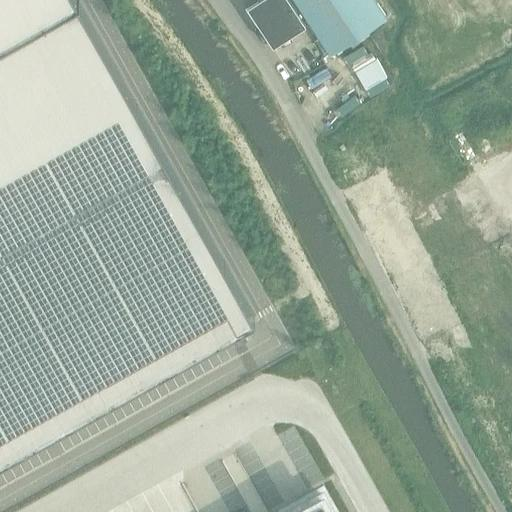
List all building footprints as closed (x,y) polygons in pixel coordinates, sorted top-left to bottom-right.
[(77,0),(0,0),(0,458),(254,317),(77,0)] [(265,0),(258,5),(250,10),(261,27),(272,44),(306,22),(319,41),(315,44),(325,59),(386,19),(373,0),(265,0)] [(398,56),(365,72),(475,299),(509,283),(398,56)] [(511,286),(499,293),(511,318),(511,286)] [(242,331),(231,337),(236,346),(247,340),(242,331)] [(331,511),(321,494),(289,511),(331,511)]
